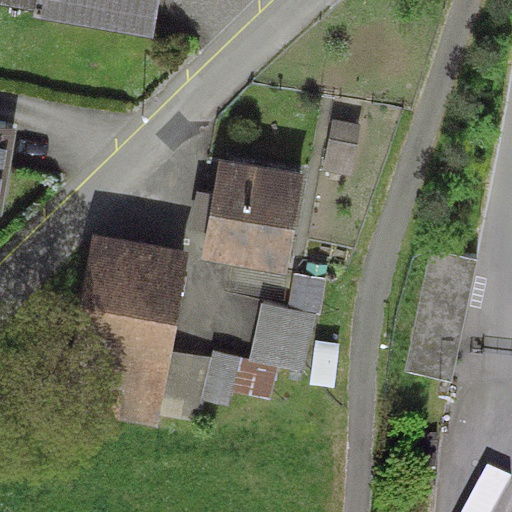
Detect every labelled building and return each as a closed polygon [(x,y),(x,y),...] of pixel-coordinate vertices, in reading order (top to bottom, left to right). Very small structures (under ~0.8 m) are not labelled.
[(30,0),(29,12),(148,32),(153,0),(30,0)] [(281,260),(296,175),(216,163),(210,195),(197,193),(193,218),(205,220),(201,245),(281,260)] [(400,373),(447,383),(456,338),(472,261),(426,251),(400,373)] [(59,407),(150,424),(178,270),(86,254),(59,407)] [(296,370),(302,342),(253,331),(247,359),(296,370)] [(225,407),(235,357),(208,351),(198,401),(225,407)]
